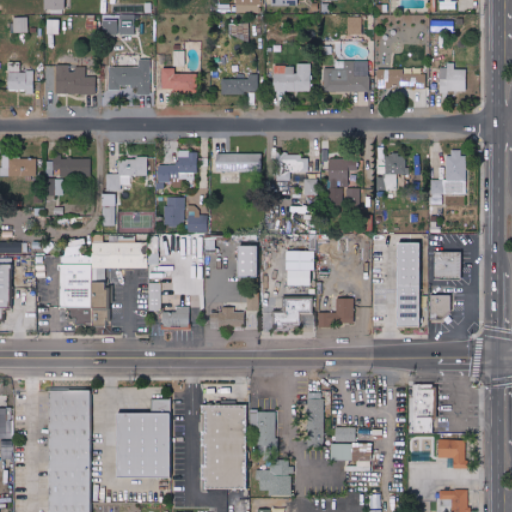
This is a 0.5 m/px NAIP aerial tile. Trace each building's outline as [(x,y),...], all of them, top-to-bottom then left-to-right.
[(45,0),(45,9),(66,10),(66,0),(45,0)] [(261,0),(236,0),(236,13),(261,13),(261,0)] [(323,34),(349,33),(348,15),(323,16),(323,34)] [(28,17),(14,17),(15,32),(29,32),(28,17)] [(363,34),(363,17),(349,17),(350,34),(363,34)] [(47,33),(67,34),(67,20),(48,19),(47,33)] [(120,19),(104,19),(103,32),(119,33),(120,19)] [(121,34),(135,34),(135,20),(121,20),(121,34)] [(455,32),(455,20),(431,20),(431,32),(455,32)] [(250,40),(249,23),(230,24),(231,40),(250,40)] [(174,66),(186,66),(186,50),(174,51),(174,66)] [(152,59),(140,59),(140,67),(110,66),(110,89),(123,90),(123,87),(139,87),(139,94),(151,95),(152,59)] [(370,61),(336,60),(336,68),(324,68),(324,91),(370,91),(370,61)] [(34,71),(21,72),(20,63),(8,63),(9,92),(35,91),(34,71)] [(312,91),(311,63),(297,64),(297,66),(274,66),(275,91),(312,91)] [(97,76),(87,76),(87,67),(73,66),(73,65),(58,65),(57,93),(97,94),(97,76)] [(467,91),(467,69),(456,69),(456,65),(441,65),(440,91),(467,91)] [(198,73),(176,73),(176,68),(163,68),(163,91),(198,91),(198,73)] [(427,74),(405,74),(405,69),(379,69),(379,87),(427,87),(427,74)] [(223,79),(223,93),(259,93),(259,73),(249,74),(249,79),(223,79)] [(159,164),(159,182),(171,182),(171,177),(197,179),(199,151),(179,150),(178,165),(159,164)] [(467,193),(467,152),(447,152),(447,179),(432,180),(432,194),(467,193)] [(262,153),(218,153),(218,171),(262,171),(262,153)] [(309,156),(279,154),(278,180),(291,181),(291,171),(309,172),(309,156)] [(408,154),(388,154),(387,173),(408,174),(408,154)] [(37,176),(37,158),(3,157),(3,176),(37,176)] [(91,158),(47,159),(47,176),(58,176),(58,177),(92,176),(91,158)] [(329,182),(340,182),(340,186),(358,187),(359,159),(330,158),(329,182)] [(405,187),(405,175),(395,175),(395,187),(405,187)] [(318,179),(305,178),(305,195),(318,195),(318,179)] [(64,195),(64,179),(48,179),(48,195),(64,195)] [(344,187),(331,187),(331,208),(344,208),(344,187)] [(347,188),(347,207),(362,207),(361,188),(347,188)] [(116,225),(116,194),(103,194),(103,225),(116,225)] [(186,197),(167,197),(166,226),(185,227),(186,197)] [(208,232),(209,215),(200,215),(200,206),(189,206),(189,232),(208,232)] [(107,268),(149,267),(149,242),(93,243),(93,264),(63,264),(63,307),(70,307),(70,324),(94,323),(94,327),(108,327),(107,268)] [(422,242),(400,242),(400,327),(422,327),(422,242)] [(259,245),(241,245),(241,276),(259,276),(259,245)] [(312,285),(312,270),(316,270),(316,251),(288,251),(289,285),(312,285)] [(461,253),(436,253),(436,276),(461,277),(461,253)] [(150,311),(162,311),(162,283),(150,282),(150,311)] [(260,310),(260,292),(248,292),(248,310),(260,310)] [(452,294),(432,295),(432,317),(452,317),(452,294)] [(276,327),(302,326),(301,314),(314,313),(313,297),(284,298),(285,312),(276,312),(276,327)] [(355,298),(338,297),(338,312),(320,312),(320,326),(332,327),(332,323),(355,323),(355,298)] [(164,311),(164,326),(190,327),(191,307),(177,306),(177,312),(164,311)] [(245,311),(236,311),(235,306),(223,307),(223,312),(211,313),(212,321),(220,321),(220,328),(246,327),(245,311)] [(434,433),(434,420),(439,420),(438,384),(415,385),(416,433),(434,433)] [(49,511),(50,387),(92,388),(91,511),(49,511)] [(324,392),(307,393),(309,447),(326,447),(324,392)] [(172,477),(172,399),(154,399),(154,413),(119,413),(119,477),(172,477)] [(247,404),(206,405),(206,488),(248,488),(247,404)] [(0,406),(0,437),(14,437),(14,419),(8,419),(8,406),(0,406)] [(277,411),(256,411),(256,447),(277,447),(277,411)] [(357,428),(337,428),(337,441),(357,441),(357,428)] [(440,457),(455,457),(454,468),(467,468),(467,440),(441,439),(440,457)] [(354,443),(332,443),(332,460),(354,461),(354,443)] [(292,495),(293,474),(295,474),(295,464),(271,463),(271,470),(257,469),(257,480),(261,480),(261,488),(270,488),(270,495),(292,495)] [(469,511),(469,490),(440,490),(441,500),(454,499),(453,511),(469,511)] [(371,496),(370,511),(381,511),(382,496),(371,496)]
